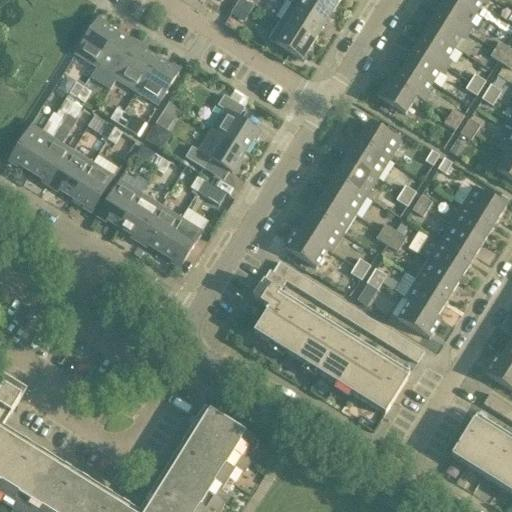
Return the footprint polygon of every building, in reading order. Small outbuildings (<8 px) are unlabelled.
[(325,26),(336,8),(323,0),(292,0),(290,4),(325,26)] [(446,0),(437,16),(468,35),(472,29),(469,27),(476,16),(450,0),(446,0)] [(450,0),(476,16),(482,5),(486,7),(490,1),(488,0),(450,0)] [(243,23),(252,8),(240,1),(231,15),(243,23)] [(313,44),(325,26),(290,4),(279,23),(313,44)] [(426,33),(454,50),(461,40),(464,42),(468,35),(437,16),(426,33)] [(75,56),(95,69),(96,69),(117,35),(96,22),(75,56)] [(267,42),(275,46),(301,63),(313,44),(279,23),(267,42)] [(415,50),(447,70),(451,63),(447,61),(454,50),(426,33),(415,50)] [(95,69),(89,79),(109,91),(115,81),(116,82),(137,48),(117,35),(96,69),(95,69)] [(498,44),(494,51),(505,58),(509,51),(498,44)] [(137,95),(158,61),(137,48),(116,82),(137,95)] [(404,67),(432,85),(439,74),(442,77),(447,70),(415,50),(404,67)] [(489,59),(500,65),(505,58),(494,51),(489,59)] [(511,71),(511,62),(505,58),(500,65),(511,72),(511,71)] [(158,61),(137,95),(157,108),(179,74),(158,61)] [(393,85),(419,101),(419,102),(425,105),(429,98),(426,96),(432,85),(404,67),(394,84),(393,85)] [(470,84),(481,91),(485,84),(474,77),(470,84)] [(419,101),(393,85),(394,84),(388,81),(377,99),(405,117),(412,105),(415,108),(419,102),(419,101)] [(77,100),(84,89),(76,84),(69,95),(77,100)] [(481,91),(470,84),(465,92),(476,98),(481,91)] [(486,94),(497,101),(501,94),(490,87),(486,94)] [(84,89),(77,100),(84,104),(91,94),(84,89)] [(497,101),(486,94),(481,102),(492,108),(497,101)] [(258,133),(238,120),(244,110),(224,97),(217,108),(224,112),(211,132),(245,153),(258,133)] [(56,117),(62,121),(65,116),(66,117),(73,106),(66,101),(56,117)] [(172,122),(179,112),(168,105),(161,115),(172,122)] [(73,106),(66,117),(73,121),(80,110),(73,106)] [(117,125),(124,114),(117,110),(110,121),(117,125)] [(448,119),(459,126),(463,118),(453,112),(448,119)] [(124,114),(117,125),(125,130),(132,119),(124,114)] [(459,126),(448,119),(444,126),(454,133),(459,126)] [(464,129),(475,136),(479,128),(469,122),(464,129)] [(357,143),(389,163),(400,144),(369,124),(357,143)] [(30,174),(52,140),(31,127),(9,161),(30,174)] [(107,142),(114,131),(106,127),(100,138),(107,142)] [(475,136),(464,129),(460,136),(470,143),(475,136)] [(114,131),(107,142),(114,147),(121,136),(114,131)] [(212,161),(232,174),(245,153),(211,132),(199,152),(192,148),(186,159),(206,171),(212,161)] [(504,154),(511,158),(511,135),(506,146),(502,143),(498,151),(503,154),(504,154)] [(51,187),(72,153),(52,140),(30,174),(51,187)] [(389,163),(357,143),(346,161),(377,181),(389,163)] [(458,160),(464,150),(455,144),(448,154),(458,160)] [(71,200),(92,166),(72,153),(51,187),(71,200)] [(511,158),(504,154),(503,154),(500,160),(503,162),(496,174),(511,183),(511,158)] [(431,170),(438,159),(430,155),(424,166),(431,170)] [(155,172),(162,161),(154,157),(148,168),(155,172)] [(162,161),(155,172),(162,177),(169,166),(162,161)] [(377,181),(346,161),(334,179),(366,199),(377,181)] [(444,178),(451,167),(443,163),(436,173),(444,178)] [(92,166),(71,200),(92,213),(113,179),(92,166)] [(494,176),(491,181),(500,186),(503,181),(494,176)] [(197,179),(190,190),(198,195),(204,184),(197,179)] [(366,199),(334,179),(323,198),(354,217),(366,199)] [(119,230),(140,196),(119,183),(98,217),(119,230)] [(225,197),(212,188),(204,184),(198,195),(218,208),(225,197)] [(460,184),(450,201),(462,208),(493,228),(510,202),(499,195),(494,202),(474,189),(472,191),(460,184)] [(400,195),(411,202),(416,195),(405,188),(400,195)] [(411,202),(400,195),(396,203),(407,209),(411,202)] [(139,242),(161,208),(140,196),(119,230),(139,242)] [(354,217),(323,198),(311,216),(343,236),(354,217)] [(416,205),(427,212),(432,205),(421,198),(416,205)] [(427,212),(416,205),(412,213),(423,219),(427,212)] [(160,255),(181,221),(161,208),(139,242),(160,255)] [(493,228),(462,208),(450,227),(482,246),(493,228)] [(343,236),(311,216),(300,234),(296,231),(296,232),(332,254),(343,236)] [(181,221),(160,255),(181,268),(202,234),(181,221)] [(396,233),(394,232),(384,226),(380,233),(391,240),(396,233)] [(482,246),(450,227),(439,245),(470,265),(482,246)] [(332,254),(296,232),(284,251),(316,270),(327,252),(331,255),(332,254)] [(375,241),(386,248),(391,240),(380,233),(375,241)] [(391,240),(402,247),(407,240),(396,233),(391,240)] [(402,247),(391,240),(386,248),(397,254),(402,247)] [(470,265),(439,245),(428,263),(459,283),(470,265)] [(355,268),(366,275),(370,268),(359,261),(355,268)] [(459,283),(428,263),(416,281),(448,301),(459,283)] [(272,275),(271,275),(286,284),(417,365),(423,355),(279,264),(272,275)] [(366,275),(355,268),(350,276),(361,283),(366,275)] [(371,278),(382,285),(386,278),(375,271),(371,278)] [(279,294),(286,284),(271,275),(265,285),(262,284),(252,301),(268,311),(253,335),(384,417),(407,381),(277,300),(280,295),(279,294)] [(382,285),(371,278),(366,286),(377,293),(382,285)] [(448,301),(416,281),(405,300),(441,322),(437,319),(448,301)] [(441,322),(405,300),(404,300),(409,303),(397,321),(429,341),(441,322)] [(511,342),(502,360),(497,357),(511,366),(511,342)] [(511,366),(497,357),(485,376),(511,392),(511,366)] [(0,392),(9,378),(0,372),(0,392)] [(0,410),(10,416),(27,390),(9,378),(0,392),(0,410)] [(483,406),(511,424),(511,409),(489,396),(483,406)] [(208,511),(209,511),(211,511),(219,511),(228,499),(220,494),(235,470),(243,475),(253,458),(246,453),(253,441),(209,413),(146,511),(125,511),(0,433),(0,496),(16,506),(12,511),(208,511)] [(511,446),(473,422),(450,458),(511,496),(511,446)]
